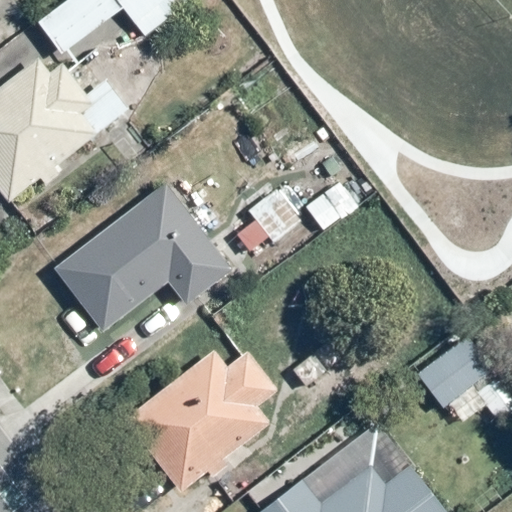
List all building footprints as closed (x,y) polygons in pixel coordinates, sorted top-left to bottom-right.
[(187,0),(63,0),(38,19),(63,52),(124,7),(144,33),(187,0)] [(101,81),(85,93),(60,62),(49,71),(37,57),(0,86),(0,189),(11,203),(126,112),(101,81)] [(239,270),(172,181),(57,268),(106,333),(171,284),(189,307),(239,270)] [(511,404),(487,371),(460,334),(414,368),(441,404),(447,400),(460,419),(483,402),(494,417),(511,404)] [(229,366),(216,349),(127,419),(184,490),(270,422),(252,399),(272,382),(247,351),(229,366)] [(447,511),(376,420),(258,511),(447,511)]
